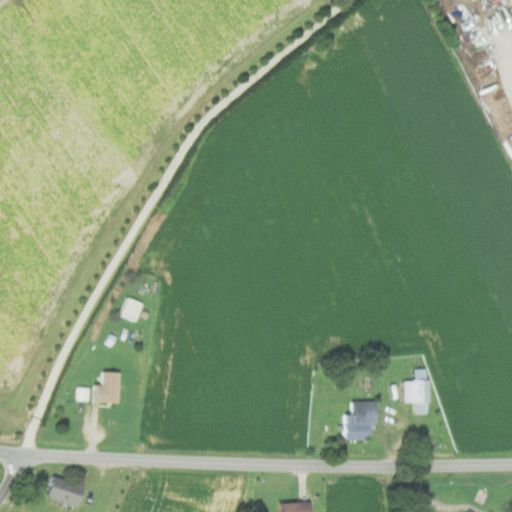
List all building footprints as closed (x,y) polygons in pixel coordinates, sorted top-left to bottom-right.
[(140,302),(123,297),(117,315),(133,321),(140,302)] [(401,402),(412,401),(412,413),(425,413),(424,368),(411,368),(411,380),(400,380),(401,402)] [(89,401),(115,402),(116,371),(99,370),(98,384),(90,384),(89,401)] [(74,399),(87,400),(87,387),(74,386),(74,399)] [(374,422),(374,400),(349,400),(349,413),(341,413),(341,438),(369,437),(369,422),(374,422)] [(76,506),(81,485),(47,477),(42,497),(76,506)] [(306,511),(306,501),(277,502),(277,511),(306,511)]
